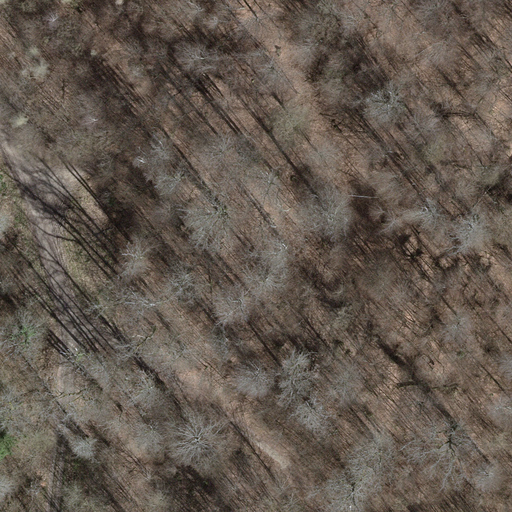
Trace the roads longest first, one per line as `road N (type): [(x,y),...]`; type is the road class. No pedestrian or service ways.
road 1 (track): [(55,511),(66,341),(42,230),(0,134)]
road 2 (track): [(54,285),(136,353),(272,440),(320,511)]
